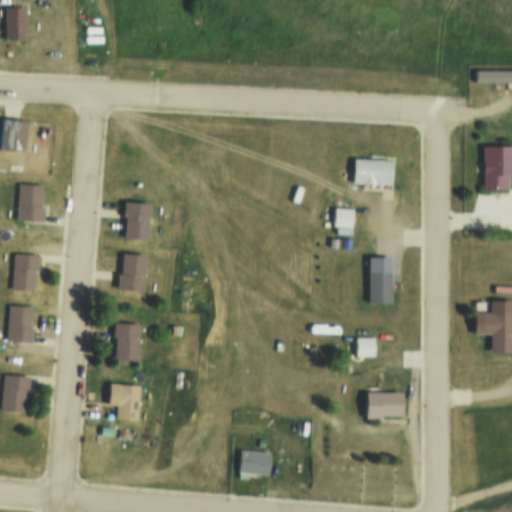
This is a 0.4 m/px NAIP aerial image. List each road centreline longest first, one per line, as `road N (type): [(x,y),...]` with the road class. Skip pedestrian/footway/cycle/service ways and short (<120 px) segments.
road 1 (track): [(96,92),(208,198),(217,221),(216,306),(229,366),(195,458),(118,505)]
road 2 (residential): [(438,109),(0,85)]
road 3 (residential): [(57,511),(96,92)]
road 4 (residential): [(436,511),(438,109)]
road 5 (residential): [(248,511),(0,496)]
